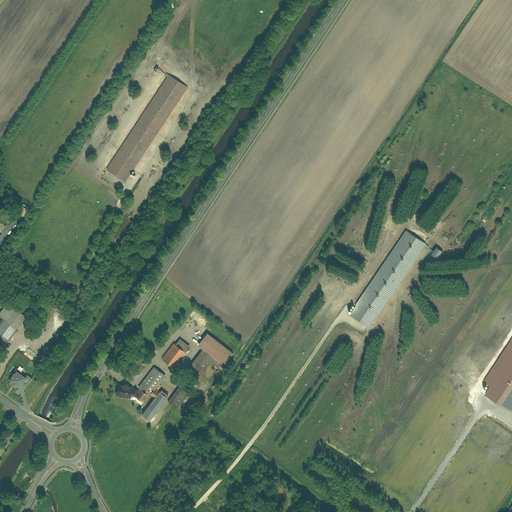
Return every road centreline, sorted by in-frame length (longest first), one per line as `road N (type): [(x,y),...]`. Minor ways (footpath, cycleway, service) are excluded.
road 1 (tertiary): [(343,0),(104,360),(74,429)]
road 2 (track): [(191,511),(257,435),(339,316)]
